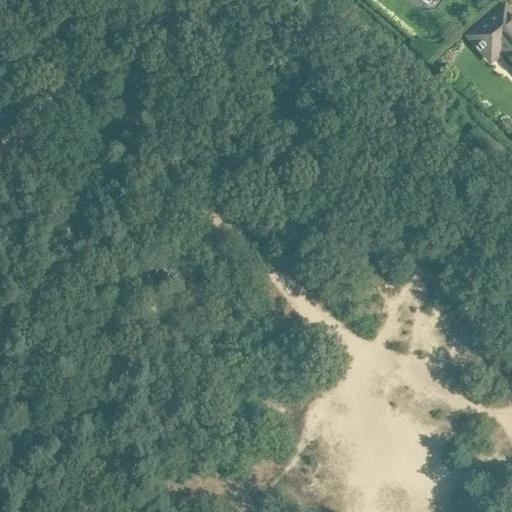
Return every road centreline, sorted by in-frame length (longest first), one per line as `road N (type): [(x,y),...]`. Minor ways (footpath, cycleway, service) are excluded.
road 1 (track): [(357,511),(360,404),(335,326),(249,221),(140,142),(103,103)]
road 2 (track): [(103,103),(73,85),(4,0)]
